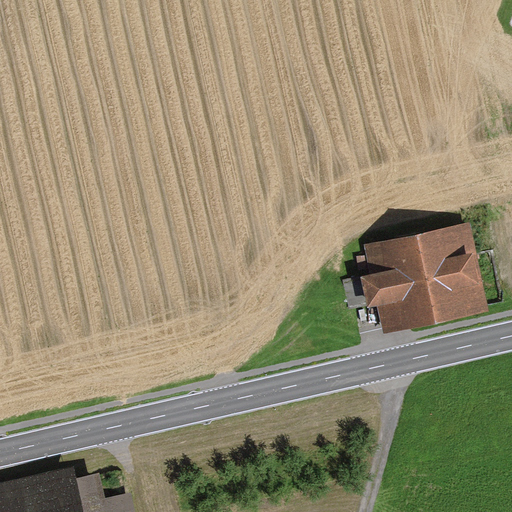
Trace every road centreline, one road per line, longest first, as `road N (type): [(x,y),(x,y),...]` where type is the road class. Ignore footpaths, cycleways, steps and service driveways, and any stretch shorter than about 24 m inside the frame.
road 1 (secondary): [(0,454),(511,336)]
road 2 (track): [(390,364),(394,404),(365,511)]
